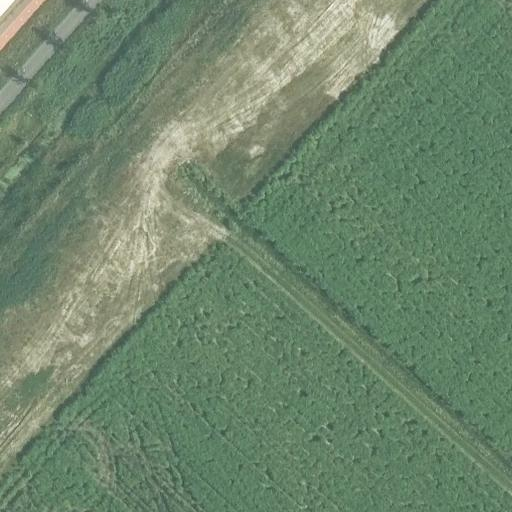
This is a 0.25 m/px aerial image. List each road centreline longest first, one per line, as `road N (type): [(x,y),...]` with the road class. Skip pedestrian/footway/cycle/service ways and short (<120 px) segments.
road 1 (unknown): [(0,336),(293,0)]
road 2 (unclassified): [(0,102),(91,0)]
